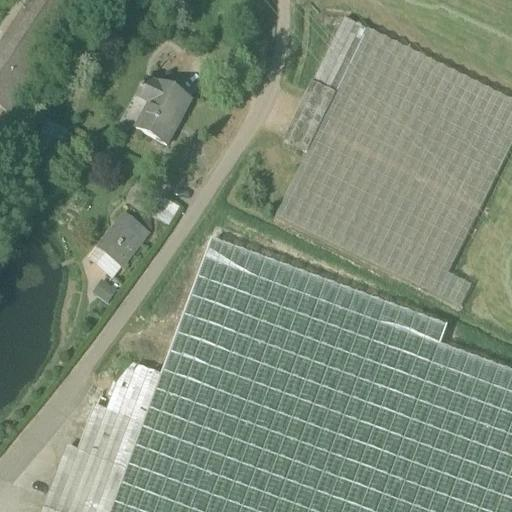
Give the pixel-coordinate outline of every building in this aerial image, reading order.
[(95,0),(29,0),(0,43),(0,111),(12,120),(95,0)] [(307,156),(367,33),(344,22),(283,144),(307,156)] [(447,278),(511,147),(511,104),(367,33),(307,156),(275,220),(460,312),(471,290),(447,278)] [(134,132),(166,149),(191,106),(159,88),(134,132)] [(124,215),(97,251),(121,270),(149,235),(124,215)] [(211,245),(161,380),(111,511),(511,511),(511,377),(441,351),(447,332),(211,245)] [(107,309),(117,294),(101,284),(92,298),(107,309)] [(111,511),(161,380),(133,370),(116,389),(103,421),(91,416),(78,456),(66,451),(43,511),(111,511)]
